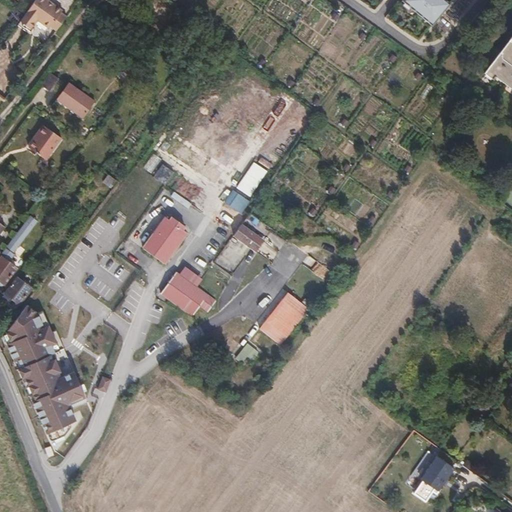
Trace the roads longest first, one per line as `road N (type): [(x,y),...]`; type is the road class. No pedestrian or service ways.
road 1 (residential): [(345,0),(425,50),(458,36),(486,0)]
road 2 (residential): [(0,371),(57,511)]
